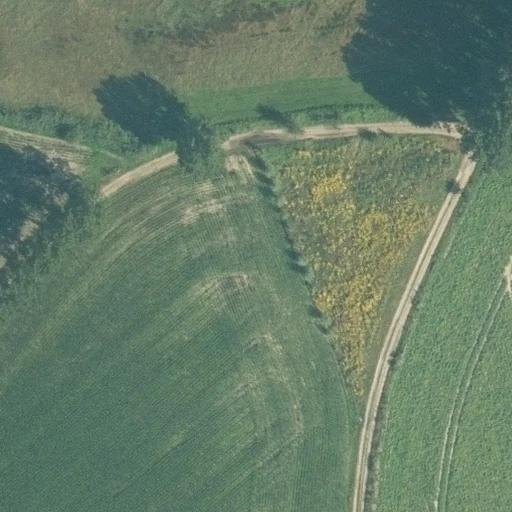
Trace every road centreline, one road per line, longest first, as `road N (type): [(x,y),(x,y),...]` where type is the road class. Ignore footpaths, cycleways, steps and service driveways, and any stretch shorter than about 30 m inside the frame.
road 1 (track): [(0,312),(112,182),(239,128),(496,119)]
road 2 (track): [(362,511),(370,400),(437,232),(496,119)]
